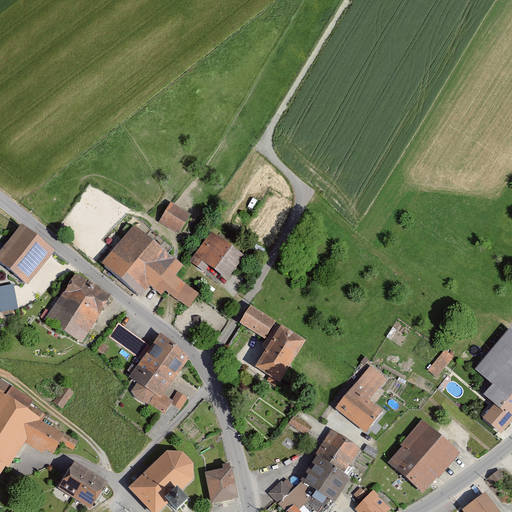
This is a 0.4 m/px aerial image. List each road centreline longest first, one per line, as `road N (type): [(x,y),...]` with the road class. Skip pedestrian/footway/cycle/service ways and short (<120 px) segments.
road 1 (tertiary): [(247,511),(205,369),(0,200)]
road 2 (track): [(268,149),(350,0)]
